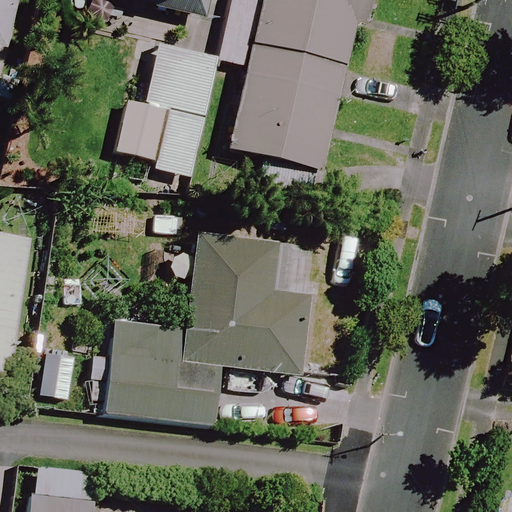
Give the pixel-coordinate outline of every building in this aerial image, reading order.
[(0,0),(0,33),(9,0),(0,0)] [(200,0),(108,0),(195,21),(200,0)] [(359,0),(258,0),(216,153),(310,179),(359,0)] [(210,65),(152,51),(139,102),(123,99),(109,159),(148,168),(146,177),(182,185),(210,65)] [(282,251),(185,241),(175,337),(105,330),(96,423),(204,433),(209,375),(291,383),(299,305),(277,303),(282,251)] [(0,387),(18,246),(0,243),(0,387)] [(85,511),(88,480),(26,475),(23,511),(85,511)]
